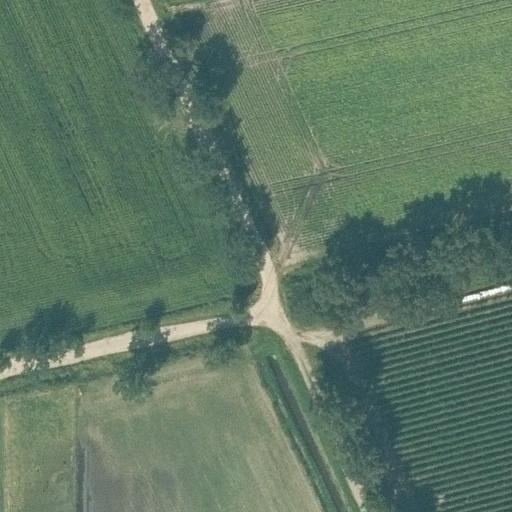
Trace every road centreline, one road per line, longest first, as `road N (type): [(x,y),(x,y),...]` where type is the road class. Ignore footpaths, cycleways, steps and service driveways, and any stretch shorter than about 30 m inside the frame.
road 1 (track): [(273,307),(136,0)]
road 2 (track): [(0,372),(273,307)]
road 3 (track): [(366,511),(273,307)]
